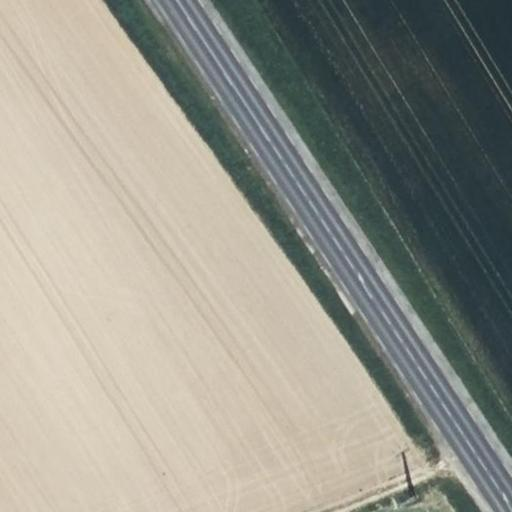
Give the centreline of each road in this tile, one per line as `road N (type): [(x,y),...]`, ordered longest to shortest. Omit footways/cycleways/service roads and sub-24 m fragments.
road 1 (primary): [(511,505),(177,0)]
road 2 (track): [(314,511),(470,444)]
